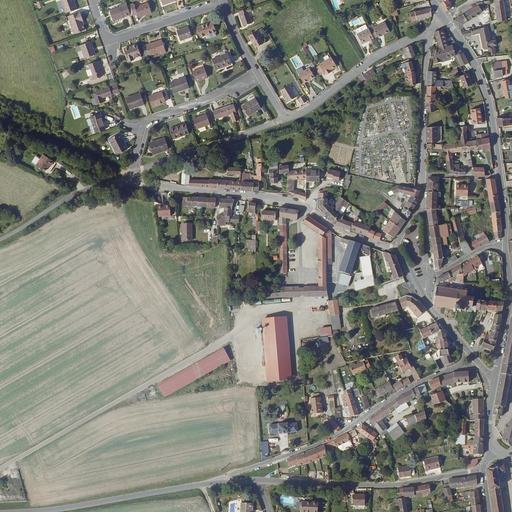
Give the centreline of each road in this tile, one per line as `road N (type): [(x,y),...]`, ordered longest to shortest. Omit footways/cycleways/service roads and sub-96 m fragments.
road 1 (residential): [(474,358),(331,439),(213,480)]
road 2 (unclassified): [(130,178),(292,202),(337,232),(394,250)]
road 3 (residential): [(481,467),(392,484),(258,480)]
road 4 (unclassified): [(213,480),(17,511)]
road 5 (residential): [(130,178),(143,124),(258,73)]
road 6 (secondary): [(499,178),(486,89),(444,20)]
road 7 (unclassified): [(428,34),(365,65),(286,122)]
road 8 (unclassified): [(286,122),(130,178)]
road 9 (residential): [(224,1),(107,39),(92,0)]
road 10 (unclassified): [(130,178),(77,193),(0,239)]
road 11 (track): [(130,178),(0,115)]
road 12 (secondary): [(494,381),(510,297),(506,239)]
road 13 (unclassified): [(421,175),(428,34)]
